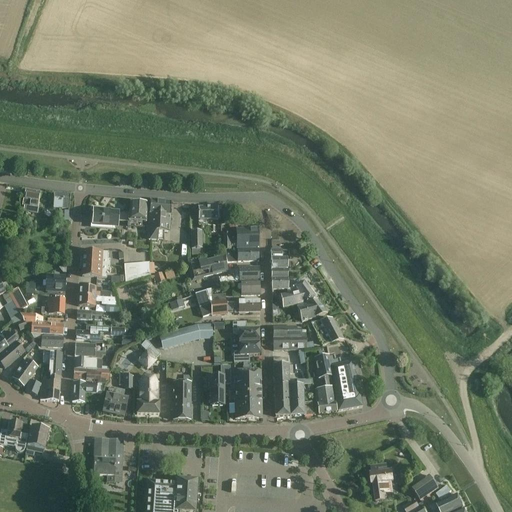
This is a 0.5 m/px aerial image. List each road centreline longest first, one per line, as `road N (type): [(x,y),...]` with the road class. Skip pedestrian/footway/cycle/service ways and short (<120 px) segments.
road 1 (tertiary): [(390,399),(378,334),(301,223),(268,198),(242,196)]
road 2 (residential): [(269,431),(262,226),(242,196)]
road 3 (residential): [(80,187),(63,418)]
road 4 (residential): [(269,431),(72,423)]
road 5 (tertiary): [(242,196),(80,187)]
road 6 (tertiary): [(498,511),(443,430),(423,411),(390,399)]
